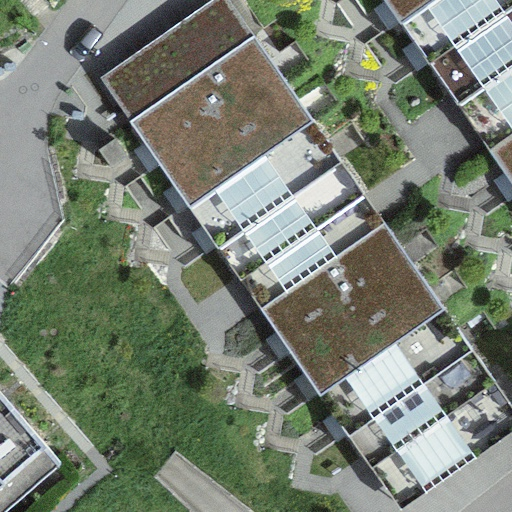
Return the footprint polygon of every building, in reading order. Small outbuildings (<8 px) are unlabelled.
[(215,243),(241,281),(260,267),(365,195),(229,0),(217,0),(167,35),(102,80),(157,160),(187,203),(215,243)] [(458,95),(463,102),(511,67),(511,0),(392,0),(401,11),(427,50),(458,95)] [(511,134),(493,148),(511,174),(511,134)] [(511,433),(511,408),(385,224),(260,309),(289,351),(318,393),(345,431),(374,474),(400,511),(511,433)] [(0,511),(58,463),(0,394),(0,511)]
